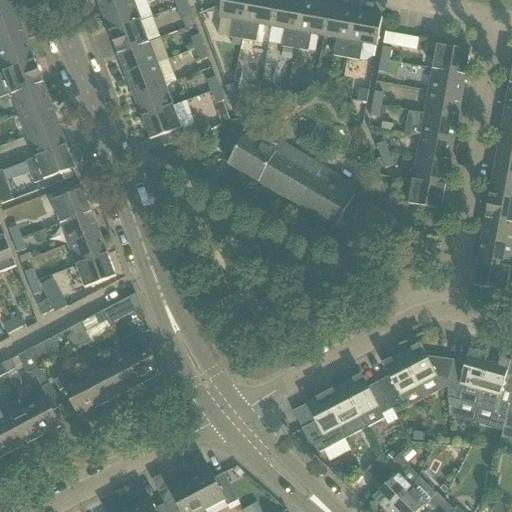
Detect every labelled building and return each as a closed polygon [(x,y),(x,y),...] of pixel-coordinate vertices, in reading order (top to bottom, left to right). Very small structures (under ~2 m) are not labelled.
[(0,25),(19,19),(11,0),(2,0),(0,1),(0,25)] [(133,0),(132,0),(96,0),(101,12),(133,0)] [(141,22),(133,0),(101,12),(110,33),(141,22)] [(242,41),(249,0),(222,0),(219,18),(233,21),(230,39),(242,41)] [(272,28),(276,0),(249,0),(242,41),(256,43),(260,26),(272,28)] [(295,50),(303,3),(288,0),(276,0),(272,28),(285,30),(281,48),(295,50)] [(192,14),(188,3),(177,7),(181,18),(192,14)] [(324,37),(330,7),(303,3),(295,50),(308,53),(311,35),(324,37)] [(347,60),(356,12),(330,7),(324,37),(336,39),(333,57),(347,60)] [(360,62),(363,44),(377,47),(382,17),(356,12),(347,60),(360,62)] [(0,50),(27,40),(19,19),(0,25),(0,50)] [(149,43),(141,22),(110,33),(118,55),(149,43)] [(191,39),(195,51),(204,47),(199,36),(191,39)] [(35,62),(27,40),(0,50),(0,64),(3,74),(35,62)] [(157,65),(149,43),(118,55),(126,76),(157,65)] [(470,52),(438,46),(437,46),(433,69),(466,75),(470,52)] [(208,59),(204,47),(195,51),(199,62),(208,59)] [(389,62),(391,49),(382,48),(380,60),(389,62)] [(387,74),(389,62),(380,60),(378,73),(387,74)] [(43,83),(35,62),(3,74),(11,95),(43,83)] [(165,86),(157,65),(126,76),(134,98),(165,86)] [(462,98),(466,75),(433,69),(429,92),(462,98)] [(323,71),(312,75),(315,84),(327,80),(323,71)] [(315,84),(312,75),(301,79),(304,89),(315,84)] [(207,82),(212,93),(220,90),(216,78),(207,82)] [(51,105),(43,83),(11,95),(20,117),(51,105)] [(226,88),(230,99),(238,96),(234,85),(226,88)] [(173,108),(165,86),(134,98),(142,120),(173,108)] [(359,89),(357,102),(366,104),(368,91),(359,89)] [(224,102),(220,90),(212,93),(216,105),(224,102)] [(260,95),(263,103),(275,99),(272,91),(260,95)] [(458,120),(462,98),(429,92),(425,114),(458,120)] [(374,93),(372,105),(381,107),(383,95),(374,93)] [(260,95),(248,99),(251,108),(263,103),(260,95)] [(59,126),(51,105),(20,117),(28,138),(59,126)] [(379,119),(381,107),(372,105),(370,117),(379,119)] [(511,130),(511,106),(506,106),(502,128),(511,130)] [(182,129),(174,111),(173,108),(142,120),(150,141),(182,129)] [(454,143),(458,120),(425,114),(421,137),(454,143)] [(67,148),(59,126),(28,138),(36,160),(67,148)] [(511,153),(511,130),(502,128),(498,151),(511,153)] [(335,229),(354,198),(317,177),(323,167),(282,143),(276,152),(246,135),(241,142),(227,165),(335,229)] [(450,166),(454,143),(421,137),(416,160),(450,166)] [(376,146),(380,158),(389,155),(385,143),(376,146)] [(75,169),(67,148),(36,160),(26,163),(34,185),(75,169)] [(511,176),(511,153),(498,151),(494,174),(511,176)] [(393,166),(389,155),(380,158),(384,169),(393,166)] [(445,189),(450,166),(416,160),(412,183),(445,189)] [(2,172),(0,172),(0,206),(13,201),(2,172)] [(511,200),(511,176),(494,174),(490,196),(511,200)] [(441,211),(445,189),(412,183),(408,205),(441,211)] [(83,190),(52,202),(60,224),(91,212),(83,190)] [(511,223),(511,200),(490,196),(485,219),(511,223)] [(370,205),(359,224),(374,233),(375,230),(382,234),(386,227),(380,223),(385,214),(370,205)] [(100,234),(91,212),(60,224),(68,246),(100,234)] [(511,247),(511,223),(485,219),(481,242),(511,247)] [(421,237),(423,228),(410,226),(408,235),(421,237)] [(9,230),(13,242),(22,239),(17,227),(9,230)] [(108,256),(100,234),(68,246),(76,268),(108,256)] [(5,237),(0,238),(0,274),(17,268),(5,237)] [(26,251),(24,246),(22,239),(13,242),(18,254),(26,251)] [(510,270),(511,261),(511,247),(481,242),(477,264),(510,270)] [(116,278),(108,256),(76,268),(85,289),(116,278)] [(506,293),(510,270),(477,264),(473,287),(506,293)] [(33,270),(25,273),(29,285),(38,281),(35,275),(33,270)] [(38,281),(29,285),(34,296),(42,293),(38,281)] [(48,301),(37,306),(43,317),(53,311),(48,301)] [(120,321),(113,307),(102,313),(107,322),(109,327),(120,321)] [(112,334),(109,327),(107,322),(102,313),(92,318),(103,338),(112,334)] [(21,317),(12,321),(17,331),(26,326),(21,317)] [(17,331),(12,321),(3,326),(8,336),(17,331)] [(91,342),(82,323),(72,329),(81,347),(91,342)] [(161,375),(139,333),(118,344),(125,356),(140,386),(161,375)] [(60,357),(56,349),(67,343),(62,334),(42,345),(51,362),(60,357)] [(420,345),(402,355),(418,387),(437,377),(448,381),(454,360),(427,358),(420,345)] [(32,350),(18,357),(27,374),(28,374),(38,391),(50,385),(41,367),(32,350)] [(480,392),(490,357),(470,351),(466,364),(454,360),(448,381),(447,399),(477,408),(480,392)] [(418,387),(402,355),(383,365),(389,377),(379,383),(393,410),(404,404),(400,397),(418,387)] [(140,386),(125,356),(105,367),(120,397),(140,386)] [(511,403),(511,400),(511,377),(507,376),(510,363),(490,357),(480,392),(477,408),(495,412),(494,416),(506,419),(511,403)] [(16,370),(12,360),(2,365),(3,368),(7,375),(16,370)] [(120,397),(105,367),(84,377),(100,407),(120,397)] [(100,407),(84,377),(72,383),(69,375),(54,382),(59,392),(64,390),(79,418),(100,407)] [(393,410),(379,383),(368,388),(362,376),(343,386),(360,418),(361,417),(367,429),(384,421),(381,416),(393,410)] [(53,412),(62,407),(50,385),(38,391),(20,400),(40,438),(61,427),(53,412)] [(360,418),(343,386),(325,395),(342,427),(360,418)] [(342,427),(325,395),(306,405),(315,423),(302,430),(309,443),(320,454),(346,440),(340,429),(342,427)] [(40,438),(20,400),(0,410),(0,411),(5,421),(20,449),(40,438)] [(0,459),(20,449),(5,421),(0,423),(0,459)] [(389,511),(414,488),(419,477),(399,456),(390,465),(374,481),(383,489),(373,499),(385,511),(389,511)] [(374,481),(390,465),(381,457),(366,472),(374,481)] [(209,469),(189,480),(206,511),(224,502),(227,507),(238,501),(225,475),(224,474),(214,479),(209,469)] [(414,488),(389,511),(435,511),(444,502),(437,494),(434,496),(418,479),(414,488)] [(205,511),(189,480),(169,490),(174,500),(165,505),(168,511),(205,511)] [(168,511),(165,505),(155,510),(150,500),(130,511),(168,511)] [(460,511),(457,509),(454,511),(444,502),(435,511),(460,511)]
